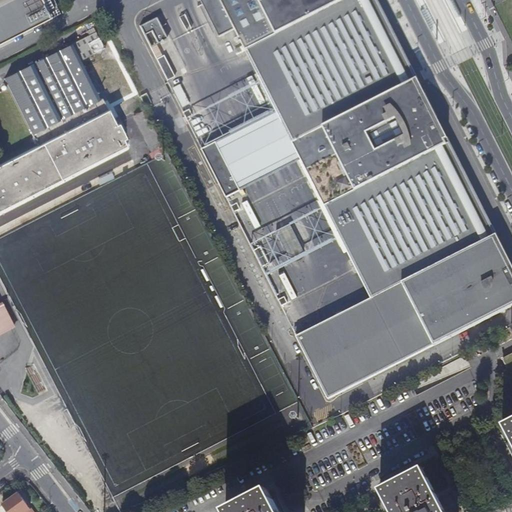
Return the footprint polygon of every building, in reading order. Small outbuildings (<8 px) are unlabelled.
[(0,0),(0,43),(37,24),(24,0),(0,0)] [(24,0),(37,24),(52,17),(49,10),(46,11),(40,0),(24,0)] [(40,0),(46,11),(49,10),(58,5),(58,4),(57,2),(57,1),(56,0),(40,0)] [(511,307),(511,263),(440,123),(437,124),(435,119),(438,118),(426,95),(426,94),(423,95),(415,81),(418,80),(377,0),(199,0),(218,38),(234,30),(276,112),(298,159),(372,299),(297,337),(329,400),(511,307)] [(156,44),(166,39),(155,18),(145,22),(156,44)] [(97,38),(87,44),(92,54),(102,48),(97,38)] [(100,100),(71,44),(3,79),(37,146),(0,165),(0,211),(127,147),(123,140),(126,139),(119,125),(116,127),(102,99),(100,100)] [(166,81),(173,77),(162,56),(155,60),(166,81)] [(182,113),(187,122),(191,120),(190,118),(192,116),(189,110),(182,113)] [(146,111),(135,117),(148,144),(159,138),(146,111)] [(222,197),(298,159),(276,112),(198,149),(222,197)] [(237,204),(230,207),(233,213),(240,210),(237,204)] [(279,230),(292,258),(307,250),(293,223),(279,230)] [(260,248),(253,251),(261,268),(269,264),(260,248)] [(281,307),(287,304),(284,298),(278,301),(279,303),(281,307)] [(0,335),(13,329),(10,323),(11,323),(4,309),(3,310),(2,308),(0,308),(0,335)] [(510,511),(511,327),(511,328),(511,354),(504,359),(511,375),(506,378),(511,389),(511,421),(504,426),(511,441),(511,501),(503,507),(505,511),(510,511)] [(445,511),(422,468),(380,490),(391,511),(445,511)] [(278,511),(267,490),(225,511),(278,511)]
